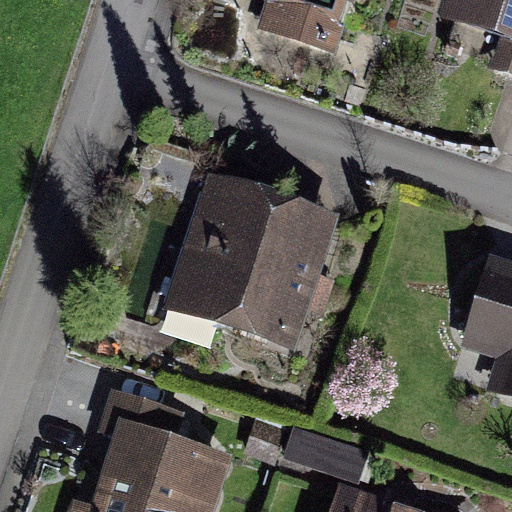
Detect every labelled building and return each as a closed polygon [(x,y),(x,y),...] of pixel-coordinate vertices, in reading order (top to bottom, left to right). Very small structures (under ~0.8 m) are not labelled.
[(333,53),(352,0),(263,0),(254,26),(333,53)] [(511,0),(447,0),(438,28),(458,35),(449,60),(511,81),(511,0)] [(205,181),(161,313),(295,356),(338,224),(205,181)] [(511,274),(493,268),(466,349),(510,364),(500,392),(511,396),(511,274)] [(70,511),(213,511),(230,465),(171,445),(179,422),(114,399),(101,435),(115,440),(93,502),(76,496),(70,511)] [(389,511),(344,496),(338,511),(389,511)]
